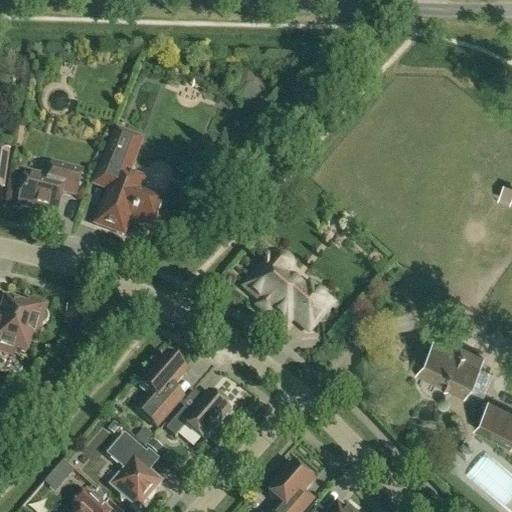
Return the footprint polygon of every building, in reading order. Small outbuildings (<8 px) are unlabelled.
[(129,218),(155,228),(166,201),(139,191),(143,180),(128,174),(141,141),(116,131),(94,186),(108,191),(95,225),(122,235),(129,218)] [(0,187),(3,188),(9,150),(0,148),(0,187)] [(75,197),(82,173),(51,164),(47,180),(25,174),(24,178),(22,177),(19,179),(17,187),(18,190),(21,191),(18,204),(20,204),(19,206),(34,210),(35,208),(57,214),(62,193),(75,197)] [(270,259),(244,288),(247,290),(247,293),(254,299),(256,299),(261,303),(257,307),(266,315),(270,311),(287,325),(292,319),(308,332),(332,305),(309,285),(307,287),(303,288),(288,275),(290,271),(291,267),(289,262),(287,259),(283,256),(278,256),(274,257),(270,260),(270,259)] [(30,301),(28,302),(25,301),(23,307),(4,301),(1,315),(0,314),(0,345),(25,353),(33,326),(39,328),(40,326),(41,326),(42,326),(44,325),(45,324),(45,323),(46,322),(47,320),(47,319),(47,317),(47,316),(46,315),(45,313),(44,312),(45,307),(42,306),(41,305),(41,304),(41,303),(40,302),(38,301),(36,300),(34,299),(33,299),(32,300),(30,301)] [(436,336),(417,373),(464,396),(482,359),(436,336)] [(186,374),(166,357),(140,387),(149,395),(135,411),(156,429),(183,398),(172,389),(186,374)] [(184,410),(165,431),(175,439),(185,427),(203,442),(229,412),(225,408),(226,406),(227,404),(226,401),(219,396),(217,395),(214,396),(213,398),(208,394),(190,415),(184,410)] [(511,413),(488,401),(474,430),(510,448),(511,444),(511,413)] [(114,426),(108,433),(113,437),(119,431),(114,426)] [(135,439),(144,447),(152,438),(143,430),(141,433),(135,439)] [(146,455),(124,435),(105,456),(123,472),(109,488),(120,497),(121,502),(126,502),(137,511),(161,484),(138,464),(146,455)] [(148,447),(155,453),(160,447),(153,441),(152,442),(148,447)] [(62,463),(57,469),(68,478),(73,473),(62,463)] [(300,473),(292,467),(281,479),(276,479),(269,487),(270,492),(268,495),(277,503),(269,511),(303,511),(313,501),(304,493),(312,483),(310,482),(310,477),(304,472),(300,473)] [(101,511),(104,509),(86,493),(72,508),(75,511),(101,511)]
